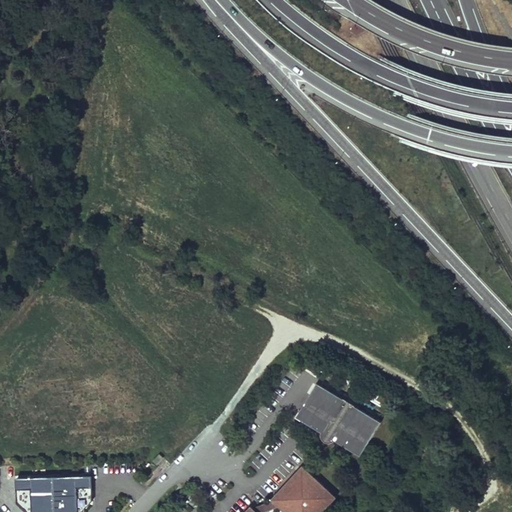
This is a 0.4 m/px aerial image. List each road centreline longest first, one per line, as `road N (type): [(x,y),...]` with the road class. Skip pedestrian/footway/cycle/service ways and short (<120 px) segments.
road 1 (track): [(186,457),(297,325),(459,412),(499,490)]
road 2 (motorway): [(214,0),(511,322)]
road 3 (track): [(297,325),(96,227),(69,237),(0,334)]
road 4 (motorway): [(220,0),(335,95),(427,136),(511,150)]
road 5 (motorway): [(274,0),(382,71),(444,94),(511,106)]
road 6 (motorway): [(392,0),(511,224)]
road 7 (track): [(69,237),(96,0)]
road 8 (motorway): [(346,0),(419,38),(511,60)]
road 9 (motorway): [(511,156),(430,0)]
road 10 (motorway): [(511,115),(464,0)]
